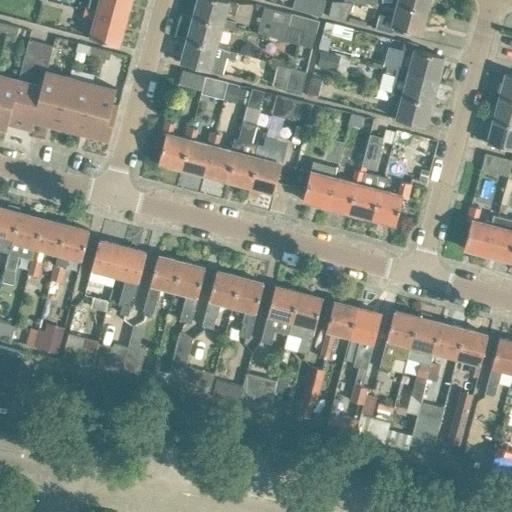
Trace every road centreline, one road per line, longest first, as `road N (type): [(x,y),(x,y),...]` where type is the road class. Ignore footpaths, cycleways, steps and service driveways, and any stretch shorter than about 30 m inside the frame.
road 1 (residential): [(419,275),(112,195)]
road 2 (residential): [(419,275),(493,0)]
road 3 (residential): [(112,195),(165,0)]
